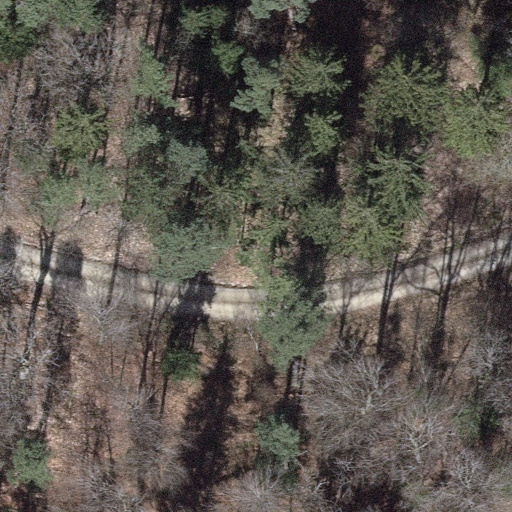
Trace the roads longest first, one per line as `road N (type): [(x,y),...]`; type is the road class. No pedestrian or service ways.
road 1 (track): [(0,235),(225,295),(433,275),(511,238)]
road 2 (track): [(433,275),(367,373),(217,467),(0,488)]
road 3 (track): [(390,0),(511,91)]
